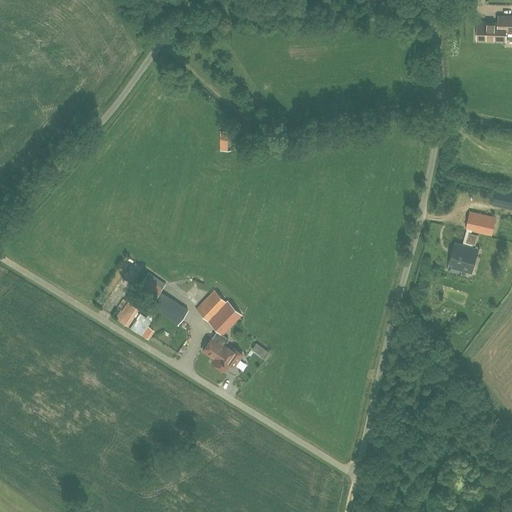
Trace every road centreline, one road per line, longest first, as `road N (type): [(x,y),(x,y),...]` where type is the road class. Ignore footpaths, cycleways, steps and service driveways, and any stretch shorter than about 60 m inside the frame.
road 1 (unclassified): [(0,257),(356,475),(440,119),(429,0)]
road 2 (unclassified): [(0,242),(132,86),(186,0)]
